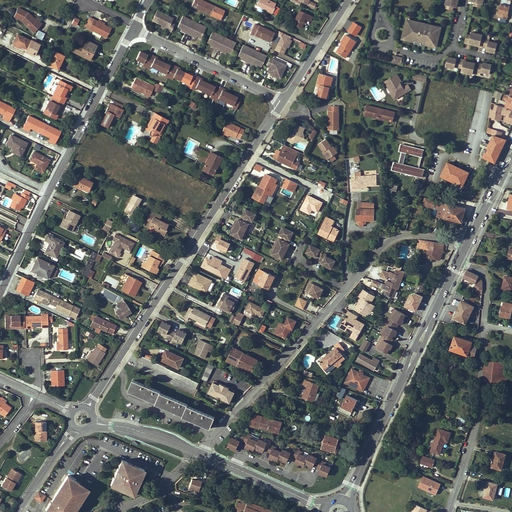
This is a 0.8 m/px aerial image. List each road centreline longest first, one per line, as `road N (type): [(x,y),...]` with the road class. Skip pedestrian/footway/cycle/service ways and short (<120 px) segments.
road 1 (residential): [(467,243),(411,233),(385,242),(213,433)]
road 2 (residential): [(114,365),(283,101)]
road 3 (secondary): [(345,500),(458,258)]
road 4 (residential): [(48,189),(133,26)]
road 5 (residential): [(283,101),(133,26)]
road 6 (residential): [(114,365),(128,398),(213,433)]
road 7 (unknown): [(133,26),(83,1),(63,29),(31,12)]
road 8 (residential): [(283,101),(349,0)]
